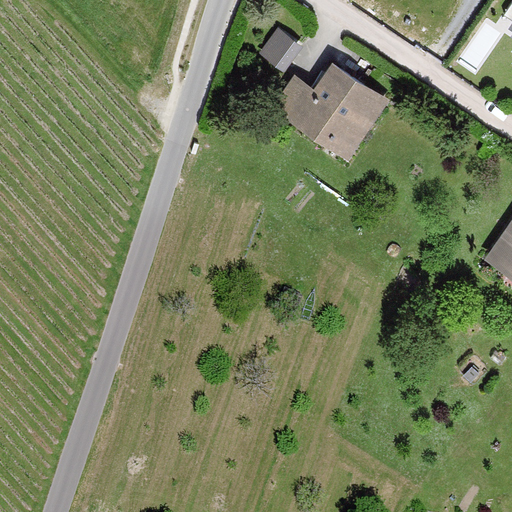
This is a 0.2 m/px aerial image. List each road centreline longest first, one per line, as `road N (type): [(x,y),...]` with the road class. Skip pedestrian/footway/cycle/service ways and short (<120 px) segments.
road 1 (tertiary): [(179,134),(54,511)]
road 2 (tertiary): [(179,134),(222,0)]
